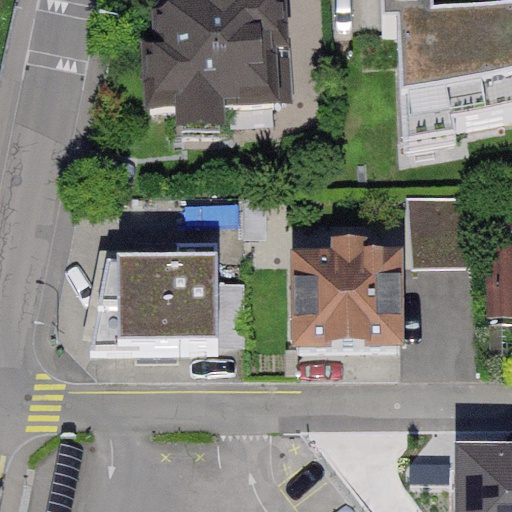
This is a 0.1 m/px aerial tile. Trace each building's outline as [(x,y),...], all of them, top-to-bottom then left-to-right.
[(284,0),(156,0),(161,144),(289,139),(284,0)] [(511,0),(387,0),(388,30),(406,25),(408,145),(511,127),(511,0)] [(418,267),(474,267),(473,198),(418,199),(418,267)] [(295,253),(299,349),(410,344),(406,249),(295,253)] [(231,258),(112,262),(115,356),(235,352),(231,258)] [(511,511),(511,451),(434,453),(435,511),(511,511)] [(411,511),(411,456),(377,457),(378,511),(411,511)]
